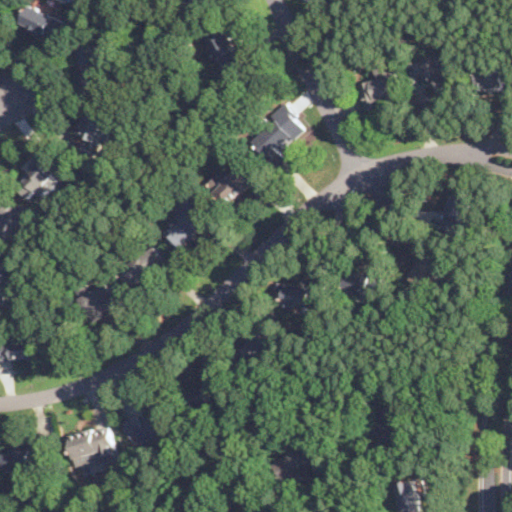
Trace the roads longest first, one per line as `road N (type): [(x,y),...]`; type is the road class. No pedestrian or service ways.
road 1 (residential): [(511,158),(438,152),(358,176),(142,357),(82,385),(0,402)]
road 2 (residential): [(358,176),(278,0)]
road 3 (residential): [(499,511),(511,350)]
